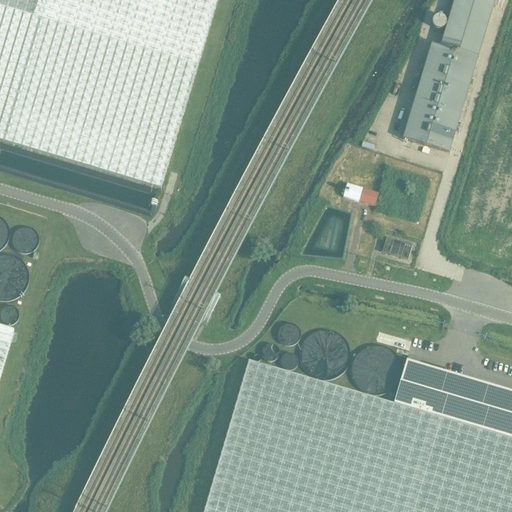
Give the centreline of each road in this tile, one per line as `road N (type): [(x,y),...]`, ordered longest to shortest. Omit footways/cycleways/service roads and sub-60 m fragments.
road 1 (unclassified): [(511,320),(305,272),(284,284),(245,341),(203,350),(161,325),(139,263),(100,224),(0,189)]
road 2 (unknown): [(498,316),(491,293),(437,268),(434,259),(457,175),(411,163)]
